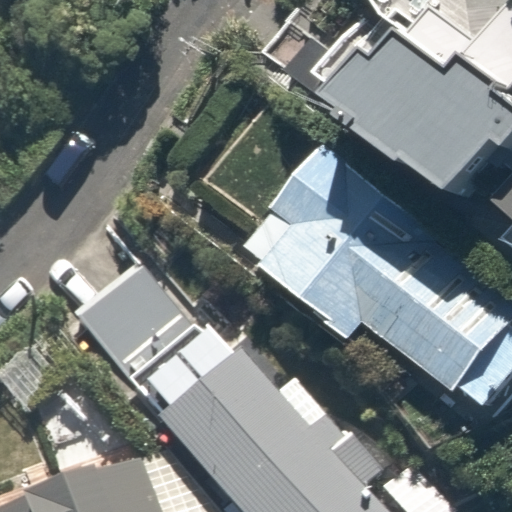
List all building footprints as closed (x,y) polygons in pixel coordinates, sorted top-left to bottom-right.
[(511,0),(504,0),(465,50),(402,0),(360,0),(302,74),(511,240),(511,0)] [(482,417),(511,381),(511,279),(329,128),(236,240),(353,337),(367,321),(482,417)] [(197,327),(143,260),(76,315),(130,382),(197,327)] [(283,406),(233,345),(148,416),(227,511),(370,511),(353,491),(382,467),(312,382),(283,406)] [(206,511),(161,452),(10,505),(12,511),(206,511)]
